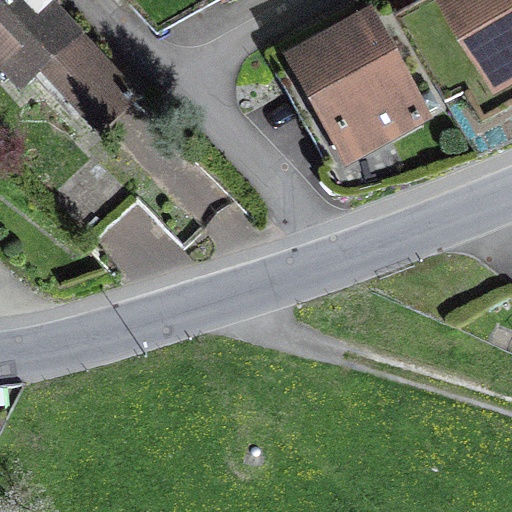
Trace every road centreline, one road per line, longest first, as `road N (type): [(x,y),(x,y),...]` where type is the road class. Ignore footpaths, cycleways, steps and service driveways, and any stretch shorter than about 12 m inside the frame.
road 1 (residential): [(320,0),(175,80),(353,257)]
road 2 (secondary): [(353,257),(80,344),(0,359)]
road 3 (track): [(236,297),(277,332),(511,413)]
road 4 (secondary): [(511,191),(353,257)]
